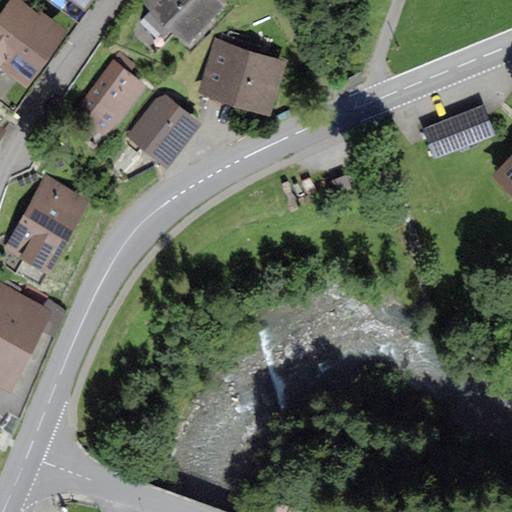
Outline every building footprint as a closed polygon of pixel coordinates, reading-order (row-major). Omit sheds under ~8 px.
[(223,6),(217,0),(143,0),(142,1),(184,44),(223,6)] [(63,35),(17,3),(0,27),(0,66),(27,86),(33,78),(59,40),(63,35)] [(59,40),(33,78),(38,82),(65,44),(59,40)] [(272,114),(286,65),(218,45),(203,94),(272,114)] [(140,90),(112,71),(92,101),(120,119),(140,90)] [(192,129),(161,106),(139,136),(170,159),(192,129)] [(483,111),(428,135),(438,159),(493,135),(483,111)] [(511,162),(498,177),(511,190),(511,162)] [(86,207),(44,185),(9,253),(50,274),(86,207)] [(50,314),(2,291),(0,294),(0,383),(14,389),(50,314)]
